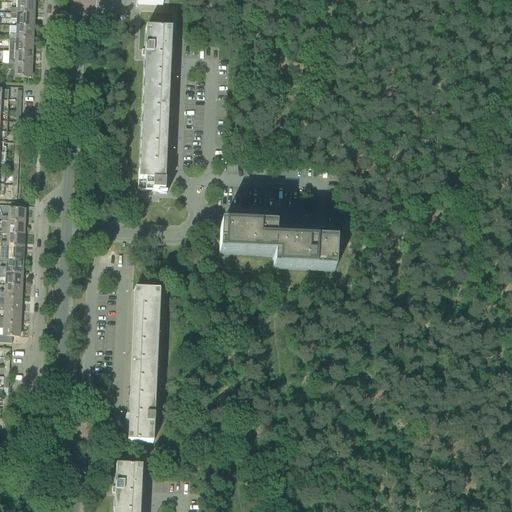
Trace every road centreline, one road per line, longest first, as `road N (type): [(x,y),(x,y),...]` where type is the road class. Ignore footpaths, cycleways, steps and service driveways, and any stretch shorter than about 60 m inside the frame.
road 1 (tertiary): [(73,511),(77,434),(61,347),(66,231)]
road 2 (residential): [(68,198),(42,210),(34,384)]
road 3 (tertiary): [(68,198),(76,0)]
road 4 (track): [(347,0),(272,183)]
road 5 (unclassified): [(199,213),(184,232),(158,236),(66,231)]
road 6 (residential): [(47,125),(52,0)]
